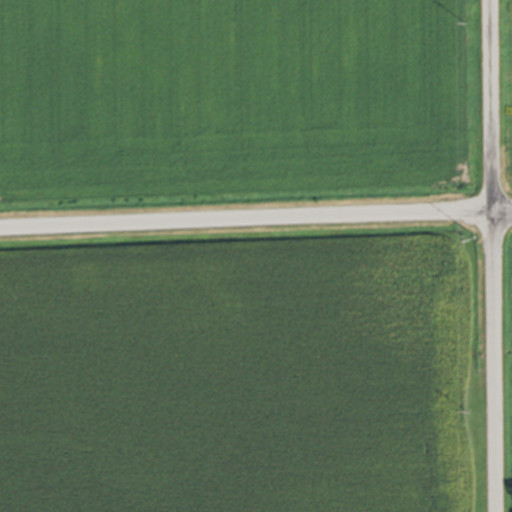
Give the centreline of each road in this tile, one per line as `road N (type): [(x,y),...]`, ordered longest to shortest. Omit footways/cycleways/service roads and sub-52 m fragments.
road 1 (residential): [(0,229),(511,210)]
road 2 (residential): [(497,511),(491,0)]
